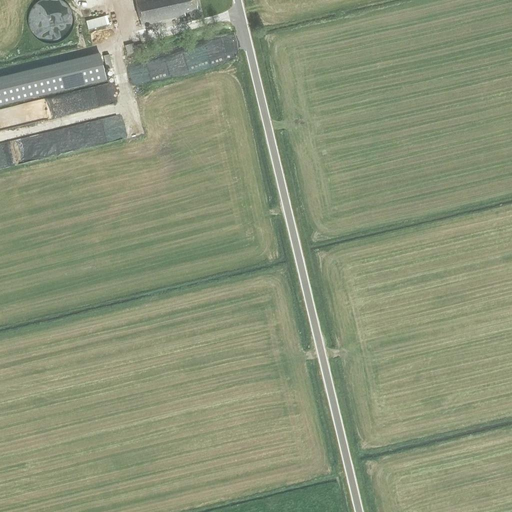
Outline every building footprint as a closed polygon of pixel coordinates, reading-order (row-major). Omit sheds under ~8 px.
[(136,0),(142,27),(186,17),(185,14),(197,11),(194,0),(136,0)] [(34,36),(68,39),(69,26),(64,25),(65,12),(50,10),(50,7),(40,6),(39,15),(38,27),(35,27),(34,36)] [(127,55),(144,50),(142,44),(134,46),(133,43),(124,46),(127,55)] [(0,77),(0,100),(114,77),(109,55),(0,77)] [(110,84),(32,100),(36,120),(114,104),(110,84)]
